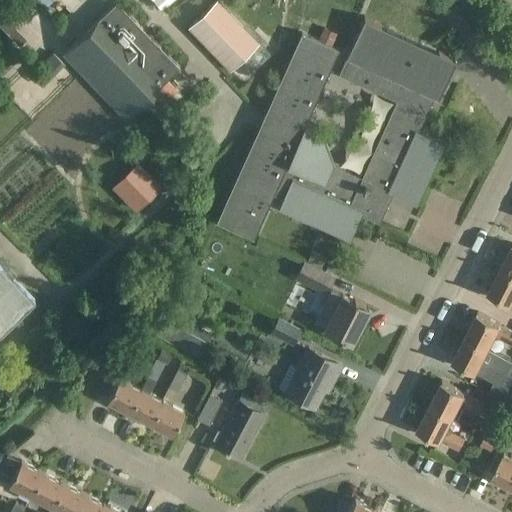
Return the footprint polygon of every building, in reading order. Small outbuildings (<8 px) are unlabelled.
[(172,0),(154,0),(162,9),(172,0)] [(102,15),(81,35),(63,53),(125,117),(126,118),(180,66),(116,1),(105,11),(102,15)] [(210,6),(180,32),(218,76),(219,76),(248,50),(210,6)] [(278,207),(331,231),(349,240),(361,213),(379,221),(392,192),(418,204),(446,142),(418,130),(434,96),(438,97),(456,57),(365,16),(338,75),(396,101),(361,178),(333,165),(321,135),(304,126),(339,50),(302,33),(216,221),(253,238),(274,193),(282,197),(278,207)] [(53,52),(30,74),(42,87),(65,64),(53,52)] [(511,246),(501,267),(511,273),(511,246)] [(313,250),(307,262),(321,269),(327,257),(313,250)] [(326,269),(335,274),(340,265),(330,260),(326,269)] [(0,325),(31,296),(0,264),(0,325)] [(511,273),(501,267),(489,292),(511,303),(511,302),(511,273)] [(226,274),(221,282),(234,290),(239,282),(226,274)] [(325,327),(334,331),(352,341),(369,308),(357,301),(357,300),(355,299),(354,300),(342,294),(325,327)] [(466,336),(488,347),(495,334),(511,343),(511,329),(496,321),(478,312),(466,336)] [(165,316),(157,335),(202,354),(210,334),(165,316)] [(293,343),(300,329),(279,318),(272,332),(293,343)] [(453,360),(471,369),(475,371),(476,370),(495,380),(500,369),(481,360),(488,347),(466,336),(453,360)] [(163,345),(157,358),(167,364),(174,351),(163,345)] [(124,364),(134,369),(143,352),(134,347),(124,364)] [(309,347),(298,369),(290,366),(279,387),(287,391),(286,391),(290,393),(289,394),(308,404),(309,403),(314,405),(327,379),(331,381),(340,363),(309,347)] [(146,375),(155,380),(165,363),(155,358),(146,375)] [(168,386),(177,391),(186,374),(177,369),(168,386)] [(107,399),(129,410),(140,388),(118,377),(107,399)] [(452,416),(458,419),(465,406),(479,413),(484,402),(461,389),(443,380),(430,404),(452,416)] [(233,384),(228,394),(238,399),(243,389),(233,384)] [(129,410),(151,421),(162,399),(140,388),(129,410)] [(222,400),(210,393),(197,418),(209,425),(222,400)] [(487,409),(504,418),(510,406),(493,397),(487,409)] [(184,411),(162,399),(151,421),(172,432),(184,411)] [(238,399),(224,426),(215,443),(224,448),(224,450),(228,452),(228,450),(240,457),(264,412),(238,399)] [(430,404),(418,429),(440,440),(440,439),(460,449),(466,438),(446,428),(452,416),(430,404)] [(488,434),(479,449),(489,455),(498,440),(488,434)] [(488,456),(468,446),(462,458),(481,469),(488,456)] [(511,456),(504,452),(501,457),(492,475),(511,485),(511,456)] [(20,460),(11,477),(9,482),(30,494),(42,471),(20,460)] [(64,482),(42,471),(30,494),(52,505),(64,482)] [(52,505),(64,511),(63,511),(75,511),(85,493),(64,482),(52,505)] [(103,511),(107,504),(85,493),(75,511),(103,511)] [(355,499),(347,511),(375,511),(376,510),(355,499)] [(9,511),(21,511),(24,506),(15,501),(9,511)]
